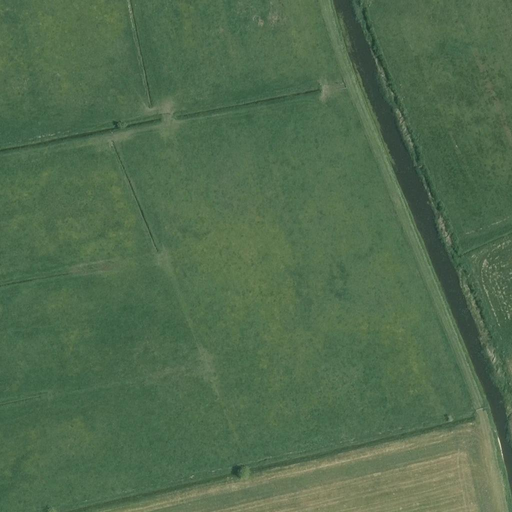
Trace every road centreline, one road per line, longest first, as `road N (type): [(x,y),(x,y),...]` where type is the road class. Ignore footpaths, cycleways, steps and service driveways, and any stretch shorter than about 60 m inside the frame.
road 1 (track): [(502,511),(472,379),(326,0)]
road 2 (track): [(0,161),(123,136)]
